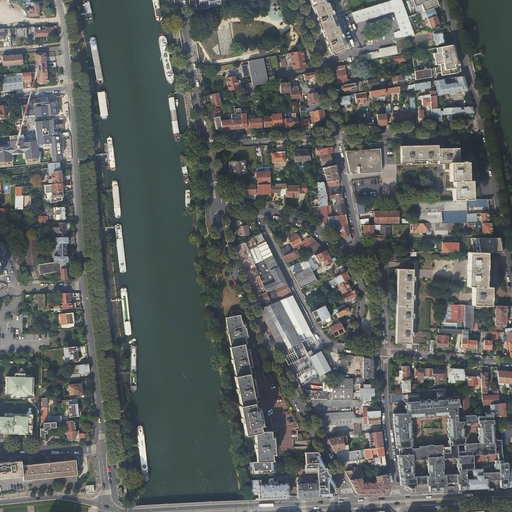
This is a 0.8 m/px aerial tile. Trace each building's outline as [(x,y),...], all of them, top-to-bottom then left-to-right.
[(37,1),(36,0),(23,0),(24,4),(30,4),(31,7),(29,7),(29,10),(27,10),(28,15),(28,16),(40,15),(38,1),(37,1)] [(152,0),(156,19),(157,20),(159,21),(161,21),(162,19),(162,17),(161,11),(160,7),(158,0),(152,0)] [(188,0),(189,0),(191,11),(237,3),(237,0),(234,0),(233,0),(188,0)] [(342,30),(346,28),(341,14),(336,16),(335,13),(332,14),(326,0),(309,0),(311,3),(312,3),(314,6),(312,7),(315,14),(317,13),(318,15),(319,17),(318,17),(317,18),(317,19),(317,20),(318,21),(319,21),(320,21),(321,22),(318,23),(321,29),(327,44),(330,52),(331,54),(340,51),(340,49),(348,46),(342,30)] [(392,0),(369,7),(353,12),(357,23),(375,18),(394,12),(401,30),(394,33),(397,39),(396,40),(403,39),(411,37),(415,36),(414,35),(411,25),(409,20),(408,18),(401,0),(392,0)] [(434,8),(440,6),(437,0),(410,0),(407,1),(410,10),(416,8),(418,14),(425,11),(434,8)] [(0,7),(0,18),(12,17),(11,6),(0,7)] [(434,8),(425,11),(428,19),(437,16),(434,8)] [(437,16),(428,19),(429,23),(431,28),(440,25),(437,16)] [(11,37),(31,36),(31,31),(30,28),(30,26),(10,28),(11,37)] [(31,31),(31,36),(53,35),(53,27),(45,28),(45,30),(40,30),(40,27),(30,28),(31,31)] [(411,37),(403,39),(404,44),(427,39),(425,32),(418,34),(414,35),(415,36),(411,37)] [(437,34),(434,34),(436,45),(444,43),(442,32),(437,34)] [(165,36),(163,35),(162,35),(160,36),(159,38),(159,41),(166,77),(168,81),(170,83),(172,84),(173,82),(174,79),(174,74),(170,53),(167,40),(165,36)] [(403,39),(396,40),(398,49),(403,47),(405,47),(404,44),(403,39)] [(454,44),(436,48),(437,53),(433,53),(435,62),(439,61),(440,67),(437,67),(438,73),(441,73),(442,76),(462,72),(460,64),(450,65),(449,61),(447,62),(447,59),(458,57),(454,44)] [(362,61),(363,61),(380,58),(398,54),(396,45),(379,49),(380,51),(361,54),(362,61)] [(306,66),(303,50),(290,53),(293,68),(306,66)] [(45,53),(35,54),(36,63),(46,62),(45,53)] [(12,56),(13,65),(23,64),(22,55),(12,56)] [(12,56),(2,56),(3,66),(13,65),(12,56)] [(269,57),(262,58),(266,76),(273,74),(269,57)] [(262,58),(248,61),(248,64),(251,75),(252,82),(253,85),(259,84),(267,82),(266,76),(262,58)] [(46,62),(36,63),(37,74),(47,73),(46,62)] [(251,75),(248,64),(242,65),(244,77),(251,75)] [(432,74),(435,74),(434,68),(429,69),(429,67),(424,68),(424,69),(417,71),(417,69),(414,69),(415,72),(410,73),(410,76),(410,78),(415,77),(416,80),(432,77),(432,74)] [(345,69),(337,71),(337,75),(338,78),(338,82),(347,80),(345,69)] [(23,87),(23,88),(23,89),(26,89),(25,80),(31,79),(30,72),(21,73),(23,87)] [(310,78),(317,77),(315,72),(302,74),(303,76),(304,76),(305,80),(310,79),(310,78)] [(3,89),(23,88),(23,87),(21,73),(14,74),(1,75),(3,89)] [(47,73),(37,74),(38,83),(48,83),(47,73)] [(227,78),(229,90),(238,89),(236,81),(235,76),(227,78)] [(468,90),(464,76),(456,77),(457,81),(456,82),(447,84),(445,83),(444,79),(436,81),(438,96),(443,95),(443,94),(462,91),(463,91),(468,90)] [(384,87),(386,87),(384,78),(369,81),(370,87),(380,86),(380,85),(383,84),(384,87)] [(306,94),(308,94),(309,94),(307,88),(306,88),(305,83),(304,83),(303,80),(299,81),(301,88),(301,89),(301,90),(302,95),(306,94)] [(429,82),(414,84),(415,87),(415,90),(422,89),(425,89),(430,88),(429,82)] [(289,83),(279,83),(280,93),(282,93),(290,92),(289,88),(289,83)] [(344,85),(345,91),(357,89),(355,83),(344,85)] [(385,89),(370,91),(370,95),(370,97),(385,95),(385,94),(385,89)] [(311,105),(319,103),(317,92),(309,94),(308,94),(311,105)] [(366,92),(356,94),(356,103),(367,102),(366,95),(366,92)] [(173,94),(171,93),(169,93),(168,94),(168,96),(173,138),(174,140),(176,141),(178,140),(179,139),(180,137),(180,136),(179,130),(174,95),(173,94)] [(218,93),(210,95),(212,107),(221,105),(218,93)] [(351,95),(340,96),(341,105),(351,104),(351,95)] [(430,95),(427,95),(423,96),(419,96),(418,98),(418,99),(423,98),(424,106),(431,106),(430,97),(430,95)] [(23,118),(60,114),(58,97),(48,98),(49,110),(27,112),(26,99),(21,99),(21,105),(22,115),(23,118)] [(307,112),(323,109),(322,103),(319,103),(311,105),(305,106),(305,107),(307,112)] [(231,115),(232,120),(242,119),(242,118),(241,108),(235,109),(235,114),(231,115)] [(309,123),(326,120),(323,109),(307,112),(308,119),(309,123)] [(402,115),(402,112),(394,113),(394,116),(392,116),(393,121),(402,121),(402,115)] [(283,119),(284,128),(289,128),(289,126),(292,126),(291,113),(288,113),(288,117),(290,117),(290,118),(283,119)] [(14,135),(47,131),(46,123),(60,121),(60,114),(23,118),(18,119),(18,120),(13,120),(14,135)] [(271,116),(272,126),(282,125),(281,114),(271,114),(271,117),(271,116)] [(377,114),(378,126),(387,125),(386,116),(386,114),(377,114)] [(248,128),(248,134),(251,134),(251,128),(260,127),(260,119),(255,119),(255,115),(248,116),(248,119),(247,120),(247,128),(248,128)] [(264,127),(272,126),(271,116),(264,117),(264,127)] [(232,120),(232,129),(236,129),(242,128),(242,119),(232,120)] [(222,128),(222,129),(232,129),(232,120),(221,121),(222,128)] [(0,143),(8,143),(47,139),(47,131),(14,135),(0,136),(0,143)] [(32,164),(67,160),(66,145),(57,146),(58,153),(51,154),(49,139),(47,139),(8,143),(0,143),(0,166),(1,167),(0,159),(3,158),(4,164),(14,163),(14,157),(21,157),(21,158),(31,157),(32,164)] [(466,199),(472,199),(471,180),(468,180),(468,162),(459,162),(458,148),(441,148),(441,145),(404,146),(404,162),(416,162),(416,161),(430,160),(430,162),(434,162),(434,160),(440,160),(441,163),(452,163),(452,181),(456,181),(456,187),(455,187),(455,200),(466,199)] [(333,153),(331,147),(323,149),(323,148),(323,147),(322,147),(316,148),(317,155),(319,154),(319,155),(333,153)] [(380,149),(345,151),(350,174),(382,172),(380,149)] [(310,158),(308,150),(294,151),(295,161),(301,161),(302,164),(312,163),(310,158)] [(284,151),(278,152),(278,153),(272,153),(273,162),(285,162),(284,151)] [(184,156),(182,154),(181,155),(179,157),(179,159),(184,183),(185,185),(187,186),(189,185),(190,184),(190,182),(190,180),(189,175),(185,158),(185,157),(184,156)] [(329,154),(321,156),(322,163),(330,161),(329,154)] [(243,161),(231,162),(232,168),(233,174),(244,173),(243,161)] [(53,171),(61,170),(60,162),(48,163),(48,168),(41,169),(41,170),(37,171),(37,173),(49,171),(53,171)] [(335,165),(323,168),(324,169),(326,182),(338,179),(335,165)] [(61,173),(61,170),(53,171),(53,175),(51,175),(51,179),(50,178),(49,178),(50,182),(62,181),(62,178),(64,177),(64,173),(61,173)] [(270,184),(270,175),(256,176),(257,185),(263,184),(270,184)] [(339,184),(338,179),(326,182),(324,182),(326,196),(330,195),(334,195),(334,193),(333,193),(331,186),(339,184)] [(323,181),(317,182),(319,197),(320,206),(321,206),(322,222),(329,226),(328,218),(328,217),(327,206),(327,200),(326,196),(324,182),(323,181)] [(307,193),(306,182),(290,183),(288,183),(288,186),(298,186),(298,188),(298,193),(307,193)] [(62,191),(62,183),(52,184),(52,192),(62,191)] [(280,183),(276,184),(276,186),(271,186),(270,187),(270,192),(280,192),(280,183)] [(247,194),(256,194),(255,186),(255,185),(246,185),(247,194)] [(298,186),(288,186),(285,186),(285,194),(285,196),(298,196),(298,193),(298,188),(298,186)] [(63,197),(62,191),(52,192),(47,193),(47,195),(47,198),(48,201),(50,201),(50,202),(57,201),(62,200),(62,197),(63,197)] [(341,193),(334,195),(335,195),(335,199),(335,200),(336,204),(343,202),(341,193)] [(23,199),(15,199),(15,209),(23,209),(23,199)] [(467,211),(467,206),(466,199),(455,200),(438,200),(437,200),(416,200),(416,213),(416,219),(416,223),(429,223),(431,223),(442,223),(442,213),(442,212),(467,211)] [(346,214),(343,202),(336,204),(334,204),(333,204),(335,212),(330,213),(329,205),(327,206),(328,217),(330,216),(341,215),(346,214)] [(364,202),(356,202),(359,214),(365,213),(364,202)] [(65,207),(44,208),(44,211),(47,211),(47,214),(55,214),(55,219),(66,219),(65,215),(65,210),(65,207)] [(374,211),(374,223),(399,223),(399,211),(374,211)] [(467,213),(442,213),(442,223),(448,223),(467,222),(467,213)] [(477,222),(477,213),(467,213),(467,222),(468,222),(476,222),(477,222)] [(481,222),(489,222),(489,213),(481,213),(481,221),(481,222)] [(343,226),(341,215),(330,216),(330,218),(328,218),(329,226),(336,232),(336,230),(343,226)] [(482,234),(492,234),(491,222),(489,222),(481,222),(482,227),(482,229),(482,234)] [(429,223),(416,223),(413,223),(413,233),(426,232),(429,232),(429,223)] [(350,235),(348,224),(343,226),(336,230),(336,232),(345,238),(350,235)] [(248,225),(238,227),(239,232),(238,233),(239,237),(250,235),(248,225)] [(390,225),(364,225),(365,235),(374,235),(374,229),(379,229),(379,235),(390,235),(390,225)] [(261,233),(234,247),(249,284),(254,297),(266,292),(275,288),(287,283),(261,233)] [(303,246),(301,242),(297,234),(288,239),(294,251),(296,250),(303,246)] [(38,237),(30,237),(25,238),(26,264),(38,264),(38,237)] [(68,237),(54,237),(54,262),(39,264),(40,273),(56,271),(55,262),(65,262),(68,262),(68,256),(68,255),(68,243),(69,242),(69,237),(68,237)] [(315,240),(311,237),(301,242),(303,246),(305,245),(315,240)] [(486,252),(495,252),(495,237),(488,237),(488,241),(488,244),(488,245),(488,247),(487,247),(485,247),(484,248),(484,249),(486,249),(486,252)] [(325,249),(315,240),(305,245),(310,257),(314,255),(325,249)] [(442,243),(442,252),(458,252),(458,243),(442,243)] [(288,247),(281,250),(284,255),(290,252),(288,247)] [(326,250),(325,249),(314,255),(315,256),(318,262),(321,261),(323,263),(322,264),(322,265),(335,259),(333,257),(330,258),(326,250)] [(296,250),(294,251),(284,256),(287,262),(299,256),(296,250)] [(485,287),(486,252),(484,252),(479,252),(476,252),(469,252),(467,286),(471,286),(471,287),(473,287),(472,305),(474,305),(489,305),(490,305),(490,287),(485,287)] [(311,258),(310,257),(306,259),(313,270),(319,267),(317,265),(315,263),(314,264),(311,258)] [(310,266),(306,259),(289,267),(293,275),(310,266)] [(55,262),(56,271),(58,271),(59,275),(61,275),(62,279),(67,278),(66,268),(65,262),(55,262)] [(317,280),(310,266),(293,275),(300,288),(317,280)] [(414,266),(399,266),(399,269),(398,276),(398,280),(397,295),(397,298),(397,313),(397,318),(396,332),(396,336),(396,343),(406,343),(411,343),(412,336),(413,336),(413,332),(412,332),(412,318),(414,318),(414,313),(412,313),(413,299),(415,299),(415,295),(413,295),(413,281),(415,281),(415,276),(413,276),(414,266)] [(349,278),(346,272),(332,279),(333,281),(336,279),(339,284),(346,280),(349,278)] [(346,280),(339,284),(337,284),(342,293),(351,289),(346,280)] [(290,291),(287,283),(275,288),(278,296),(280,295),(282,294),(286,293),(288,292),(290,291)] [(275,288),(266,292),(269,299),(271,304),(280,300),(278,296),(275,288)] [(357,295),(355,290),(351,292),(351,293),(345,296),(347,299),(349,298),(357,295)] [(80,296),(80,292),(72,293),(59,293),(60,302),(63,302),(63,303),(74,302),(74,297),(80,296)] [(266,292),(254,297),(257,304),(259,304),(261,303),(265,301),(267,300),(269,299),(266,292)] [(271,304),(259,309),(261,314),(300,386),(319,376),(309,357),(301,341),(313,335),(292,295),(280,300),(271,304)] [(330,316),(324,305),(317,309),(312,311),(315,318),(321,316),(323,320),(325,319),(330,316)] [(465,329),(468,330),(473,330),(473,322),(474,308),(474,305),(472,305),(466,305),(465,329)] [(505,325),(506,306),(496,306),(495,325),(496,325),(501,325),(505,325)] [(350,312),(348,307),(346,308),(338,312),(340,317),(350,312)] [(61,324),(67,323),(74,322),(73,312),(59,313),(61,324)] [(225,318),(225,325),(241,322),(239,316),(225,318)] [(225,325),(229,341),(245,338),(247,337),(245,329),(244,326),(242,326),(242,322),(241,322),(225,325)] [(345,331),(342,325),(340,322),(330,327),(335,336),(345,331)] [(462,339),(468,340),(468,330),(465,329),(448,329),(441,328),(438,328),(438,332),(462,333),(462,339)] [(229,348),(230,354),(247,351),(245,345),(246,344),(245,338),(229,341),(230,348),(229,348)] [(468,340),(467,348),(474,348),(476,348),(476,340),(468,340)] [(483,349),(491,349),(491,340),(484,340),(483,349)] [(77,354),(77,346),(63,347),(64,357),(66,356),(66,362),(78,361),(78,357),(80,357),(80,354),(77,354)] [(230,354),(234,371),(250,367),(252,367),(251,362),(254,361),(254,359),(251,359),(249,351),(247,351),(230,354)] [(321,351),(309,357),(319,376),(324,373),(331,370),(321,351)] [(354,355),(344,354),(334,377),(343,377),(343,374),(344,374),(344,370),(346,370),(346,367),(347,367),(347,363),(348,363),(348,361),(352,361),(353,356),(354,356),(354,355)] [(371,357),(362,356),(361,365),(360,365),(360,369),(361,369),(361,377),(364,377),(372,377),(373,359),(371,357)] [(89,371),(88,364),(78,365),(79,372),(89,371)] [(79,372),(78,365),(70,366),(71,380),(80,379),(79,372)] [(234,377),(235,384),(251,380),(250,374),(251,373),(250,367),(234,371),(235,377),(234,377)] [(424,376),(425,368),(415,368),(415,375),(419,375),(418,378),(424,378),(424,376)] [(433,369),(425,368),(424,376),(432,376),(433,369)] [(464,384),(463,369),(450,368),(449,382),(454,382),(455,379),(461,379),(461,384),(464,384)] [(446,370),(433,369),(432,376),(442,377),(442,379),(446,380),(446,370)] [(511,371),(497,371),(498,382),(511,383),(511,371)] [(11,394),(11,397),(34,398),(34,393),(33,393),(33,378),(28,378),(28,377),(24,376),(24,373),(15,373),(15,376),(10,376),(10,378),(6,377),(5,392),(11,392),(11,394)] [(481,385),(481,378),(478,378),(479,377),(479,376),(478,375),(477,375),(477,376),(469,376),(468,375),(467,375),(466,375),(466,376),(467,377),(468,377),(468,381),(468,385),(481,385)] [(307,401),(311,399),(353,400),(353,379),(339,378),(334,379),(333,391),(302,390),(307,401)] [(402,380),(402,392),(410,391),(410,388),(409,379),(402,380)] [(239,400),(255,396),(257,396),(256,390),(259,390),(259,388),(256,388),(254,380),(251,380),(235,384),(239,400)] [(69,384),(70,394),(81,393),(82,393),(80,383),(69,384)] [(364,384),(360,384),(360,392),(355,392),(355,396),(360,396),(360,400),(363,400),(370,400),(370,399),(370,396),(370,393),(374,393),(374,392),(375,391),(375,389),(374,388),(374,387),(375,387),(375,385),(374,384),(364,384)] [(426,400),(419,400),(419,393),(403,393),(404,401),(398,401),(400,401),(400,409),(406,408),(406,412),(394,412),(394,424),(397,457),(400,478),(400,482),(407,486),(412,488),(414,488),(414,483),(429,483),(429,490),(444,489),(444,482),(459,481),(459,486),(467,486),(467,479),(466,470),(473,469),(472,455),(497,453),(498,461),(495,461),(495,470),(497,472),(497,480),(500,479),(500,484),(508,484),(507,476),(508,476),(508,470),(508,465),(508,462),(503,462),(503,460),(501,439),(497,440),(494,440),(494,437),(493,423),(494,423),(494,422),(494,421),(494,420),(493,420),(493,416),(500,416),(499,403),(490,404),(491,412),(486,412),(485,413),(486,416),(476,416),(466,417),(458,417),(457,406),(460,406),(460,404),(459,404),(459,398),(444,399),(443,391),(438,392),(438,399),(431,399),(430,399),(429,398),(428,398),(427,399),(426,400)] [(488,404),(490,404),(499,403),(499,395),(487,396),(488,404)] [(239,406),(240,413),(256,409),(255,403),(256,402),(255,396),(239,400),(240,406),(239,406)] [(78,416),(77,399),(70,400),(70,403),(70,404),(68,404),(69,418),(71,418),(71,416),(78,416)] [(240,413),(243,429),(260,425),(262,425),(261,420),(264,419),(263,417),(260,417),(259,409),(256,409),(240,413)] [(394,412),(391,413),(391,420),(395,455),(398,484),(407,489),(410,491),(414,491),(414,488),(412,488),(407,486),(400,482),(400,478),(397,457),(394,424),(394,412)] [(0,432),(4,433),(4,436),(6,436),(8,435),(8,433),(11,433),(26,433),(26,432),(31,432),(32,414),(26,413),(26,415),(22,415),(16,415),(12,415),(12,413),(4,413),(4,416),(0,416),(0,432)] [(357,418),(354,413),(315,414),(318,421),(353,418),(357,418)] [(381,423),(380,416),(368,417),(368,424),(368,425),(381,423)] [(354,425),(354,424),(353,418),(318,421),(322,427),(354,425)] [(49,422),(48,422),(46,422),(40,422),(39,440),(44,440),(44,433),(47,433),(47,432),(47,431),(54,431),(54,432),(66,431),(75,431),(75,430),(74,420),(62,421),(61,421),(61,425),(66,425),(66,427),(62,427),(62,430),(57,430),(57,428),(58,428),(58,425),(56,425),(55,422),(49,422)] [(243,429),(245,435),(254,433),(261,432),(260,425),(243,429)] [(501,429),(501,438),(510,437),(509,428),(501,429)] [(254,433),(256,455),(257,455),(258,461),(271,461),(272,460),(271,454),(272,454),(274,454),(274,449),(277,449),(277,446),(274,447),(273,438),(270,438),(270,431),(261,432),(254,433)] [(383,446),(382,431),(368,432),(370,448),(383,446)] [(248,446),(249,455),(256,455),(254,433),(245,435),(246,442),(245,442),(245,447),(248,446)] [(334,451),(348,448),(346,436),(335,437),(327,438),(334,451)] [(385,455),(383,446),(370,448),(364,449),(364,451),(365,458),(368,458),(371,457),(385,455)] [(362,459),(361,451),(361,450),(349,452),(348,448),(334,451),(340,462),(362,459)] [(314,452),(305,452),(306,473),(317,473),(323,472),(322,467),(314,452)] [(337,490),(317,452),(314,452),(322,467),(323,472),(317,473),(318,476),(318,479),(319,479),(319,476),(323,476),(323,479),(329,480),(335,491),(334,493),(327,494),(325,496),(318,496),(318,497),(334,496),(336,494),(337,492),(337,490)] [(386,466),(385,455),(371,457),(372,467),(376,467),(386,466)] [(0,478),(23,476),(24,486),(38,484),(78,480),(77,478),(75,460),(69,460),(67,461),(64,461),(51,462),(48,462),(47,463),(33,464),(30,464),(29,464),(22,465),(21,461),(14,461),(11,462),(9,462),(0,462),(0,478)] [(249,470),(250,474),(251,474),(274,472),(273,460),(272,460),(271,461),(271,465),(268,465),(269,470),(251,471),(251,462),(249,462),(249,465),(249,470)] [(258,462),(251,462),(251,471),(269,470),(268,465),(271,465),(271,461),(258,461),(258,462)] [(467,488),(467,489),(488,488),(487,480),(487,478),(483,478),(483,473),(482,469),(473,469),(473,479),(467,479),(467,486),(467,488)] [(345,471),(349,480),(353,479),(352,474),(352,470),(345,471)] [(487,478),(487,480),(497,480),(497,472),(483,473),(483,478),(487,478)] [(388,486),(387,474),(376,476),(376,480),(375,482),(372,482),(371,482),(364,483),(361,478),(353,479),(349,480),(356,493),(359,494),(382,493),(388,486)] [(318,482),(318,496),(325,496),(327,494),(334,493),(335,491),(329,480),(323,479),(323,476),(319,476),(319,479),(318,479),(318,482)] [(309,497),(318,497),(318,496),(318,482),(315,482),(308,483),(309,497)] [(300,498),(309,497),(308,483),(297,483),(298,495),(300,498)] [(273,486),(273,499),(287,498),(289,496),(288,485),(278,486),(273,486)] [(258,496),(259,500),(273,499),(273,486),(271,486),(268,486),(262,486),(258,487),(258,495),(258,496)]
